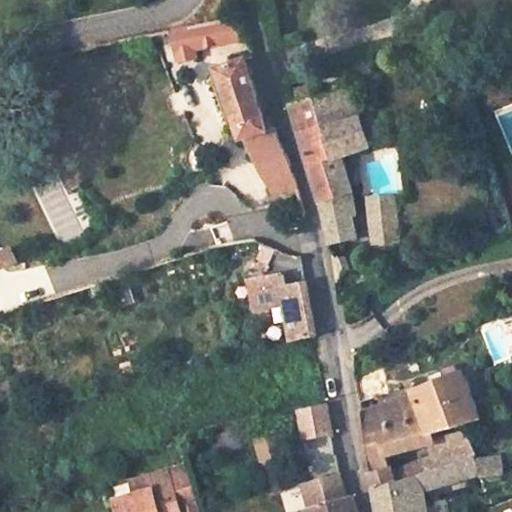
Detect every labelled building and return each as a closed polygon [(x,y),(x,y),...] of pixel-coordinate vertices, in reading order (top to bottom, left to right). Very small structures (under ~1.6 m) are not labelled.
[(158,34),(166,64),(184,60),(182,50),(245,36),(240,18),(234,19),(158,34)] [(272,196),(295,189),(289,166),(273,126),(271,127),(266,128),(244,62),(209,73),(233,143),(238,140),(272,196)] [(327,243),(353,237),(344,192),(349,190),(338,156),(366,148),(355,119),(347,89),(289,105),(317,202),(327,243)] [(61,183),(38,193),(61,243),(84,233),(61,183)] [(374,252),(398,248),(389,192),(381,193),(364,195),(374,252)] [(281,309),(277,286),(275,280),(246,285),(252,314),(281,309)] [(283,318),(287,342),(313,338),(308,313),(303,289),(302,282),(277,286),(281,309),(283,318)] [(356,392),(358,403),(384,393),(379,365),(354,375),(356,392)] [(358,411),(365,454),(371,488),(375,511),(423,511),(420,489),(461,475),(463,480),(478,475),(504,473),(498,456),(473,459),(472,455),(464,435),(430,440),(428,433),(477,420),(460,372),(411,391),(412,394),(359,411),(358,411)] [(298,410),(305,438),(330,432),(325,403),(298,410)] [(141,491),(120,497),(124,511),(205,511),(192,467),(173,473),(172,467),(137,478),(141,491)] [(305,511),(356,511),(352,497),(343,500),(305,511)]
